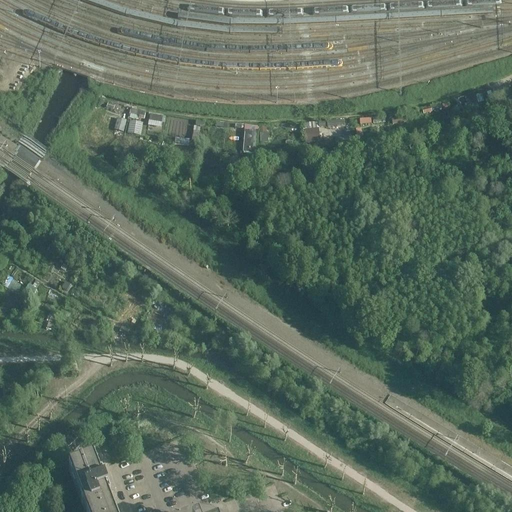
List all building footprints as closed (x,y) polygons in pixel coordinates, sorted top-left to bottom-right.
[(475,95),(469,97),(470,106),(478,104),(475,95)] [(129,114),(129,116),(130,116),(129,119),(138,121),(138,120),(144,121),(146,113),(137,110),(131,109),(130,114),(129,114)] [(150,115),(148,126),(161,129),(163,118),(150,115)] [(415,117),(391,120),(392,126),(415,122),(415,117)] [(117,119),(114,131),(123,133),(126,121),(117,119)] [(143,123),(130,120),(127,134),(141,136),(143,123)] [(318,122),(302,124),(303,131),(305,146),(320,145),(318,129),(319,129),(319,128),(325,128),(324,123),(318,124),(318,122)] [(244,130),(243,155),(257,156),(259,127),(244,125),(244,130)] [(194,127),(191,142),(197,143),(200,128),(194,127)] [(267,134),(259,134),(259,144),(268,144),(267,134)] [(175,140),(174,147),(189,148),(189,141),(175,140)] [(46,251),(42,259),(47,262),(51,254),(46,251)] [(71,286),(65,282),(61,288),(67,292),(71,286)] [(31,296),(26,293),(23,300),(28,302),(31,296)] [(71,312),(65,309),(60,320),(66,323),(71,312)] [(55,321),(50,319),(46,330),(51,332),(55,321)] [(101,324),(91,319),(87,328),(95,331),(96,330),(98,331),(101,324)] [(117,326),(108,323),(105,329),(113,332),(113,330),(116,331),(117,326)] [(127,332),(120,329),(117,333),(124,337),(127,332)] [(227,341),(217,336),(211,348),(221,353),(227,341)] [(62,443),(68,449),(69,447),(74,452),(84,442),(79,438),(80,436),(74,430),(62,443)] [(82,503),(85,511),(111,511),(109,503),(106,497),(105,494),(112,492),(108,479),(106,476),(99,479),(93,461),(80,466),(70,470),(80,497),(82,503)]
